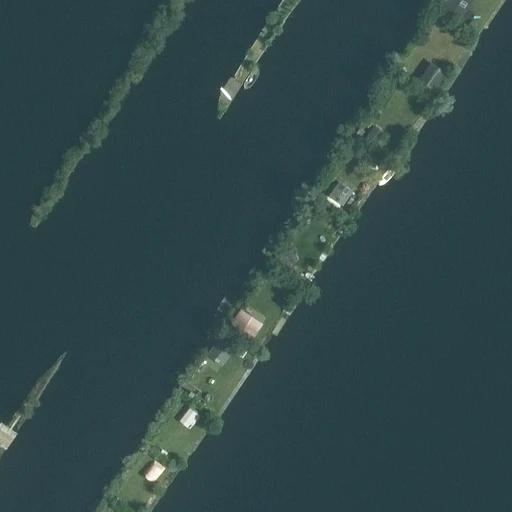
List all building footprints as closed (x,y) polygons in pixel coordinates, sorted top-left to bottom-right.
[(440,2),(435,9),(458,24),(469,7),(458,0),(450,0),(446,6),(440,2)] [(432,63),(420,81),(436,92),(448,74),(432,63)] [(375,126),(367,138),(377,145),(385,133),(375,126)] [(354,147),(349,154),(357,159),(361,151),(354,147)] [(340,182),(330,197),(344,207),(354,192),(340,182)] [(296,247),(279,251),(283,265),(299,260),(296,247)] [(242,310),(229,329),(252,344),(265,325),(242,310)] [(220,339),(208,356),(223,366),(235,350),(220,339)]
